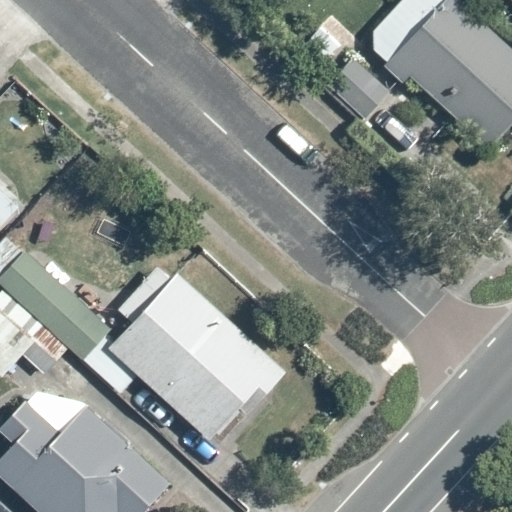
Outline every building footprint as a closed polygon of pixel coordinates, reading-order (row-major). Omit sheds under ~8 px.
[(400,0),(377,27),(377,50),(497,152),(511,133),(511,34),(471,0),(400,0)] [(389,88),(349,53),(322,83),(362,118),(389,88)] [(0,226),(30,192),(0,165),(0,226)] [(0,275),(8,282),(75,344),(85,353),(115,317),(13,230),(0,244),(0,275)] [(124,392),(143,370),(217,435),(287,354),(183,263),(177,271),(164,259),(121,309),(126,313),(85,359),(124,392)] [(75,344),(8,282),(0,291),(0,371),(5,376),(29,348),(53,369),(75,344)] [(22,437),(0,460),(0,468),(46,511),(137,511),(173,474),(84,390),(72,403),(45,378),(5,420),(22,437)]
